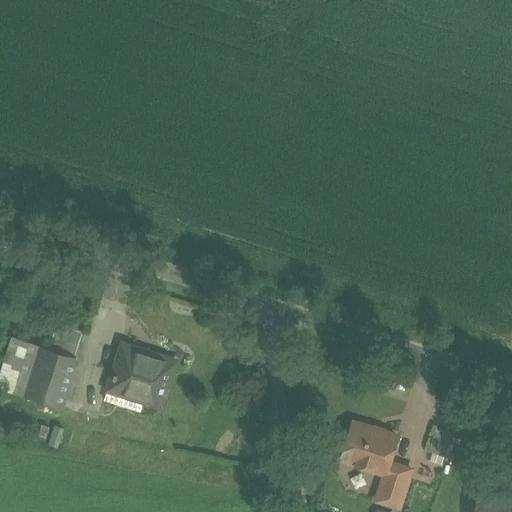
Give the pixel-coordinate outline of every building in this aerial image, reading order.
[(82,332),(57,324),(49,349),(75,357),(82,332)] [(176,362),(122,345),(108,391),(162,407),(176,362)] [(49,349),(42,347),(26,397),(61,408),(76,358),(49,349)] [(376,428),(355,422),(342,459),(386,473),(389,461),(398,435),(384,431),(384,433),(375,430),(376,428)] [(436,428),(426,447),(441,454),(451,435),(436,428)] [(412,469),(389,461),(386,473),(377,499),(400,506),(412,469)] [(511,511),(511,498),(482,489),(477,505),(483,506),(480,511),(511,511)]
